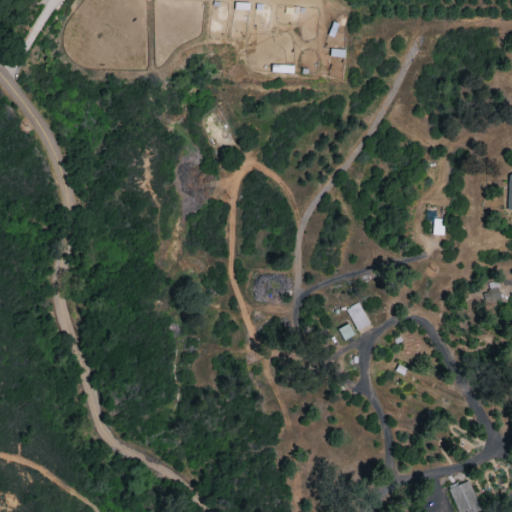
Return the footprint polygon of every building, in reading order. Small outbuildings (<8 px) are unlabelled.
[(442,236),(443,220),(431,219),(431,235),(442,236)] [(499,299),(496,288),(481,292),(484,303),(499,299)] [(344,309),(355,331),(368,325),(358,303),(344,309)] [(341,341),(353,336),(347,324),(336,329),(341,341)] [(461,511),(465,511),(477,511),(479,511),(467,481),(447,489),(455,511),(461,511)]
